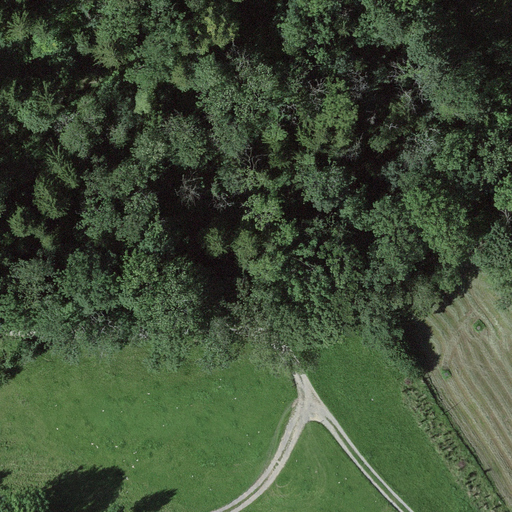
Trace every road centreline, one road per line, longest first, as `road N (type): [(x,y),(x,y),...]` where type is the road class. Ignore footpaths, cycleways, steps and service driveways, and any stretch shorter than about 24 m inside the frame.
road 1 (track): [(0,330),(134,335),(235,327),(270,339),(408,511)]
road 2 (track): [(306,391),(281,462),(248,500),(225,511)]
